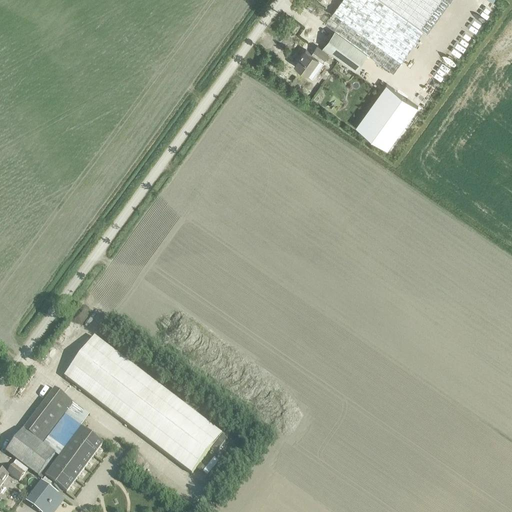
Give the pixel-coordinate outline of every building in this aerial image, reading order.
[(423,30),(426,32),(449,0),(341,0),(325,23),(334,30),(323,46),(323,47),(322,49),(317,46),(313,51),(312,54),(306,50),(295,65),(307,74),(320,56),(324,59),(328,54),(328,53),(329,51),(354,69),(366,53),(393,72),(423,30)] [(441,35),(433,47),(442,53),(450,42),(441,35)] [(387,83),(355,126),(387,149),(418,106),(387,83)] [(64,378),(191,475),(222,435),(94,337),(64,378)] [(55,389),(6,453),(28,469),(41,480),(58,457),(59,458),(45,477),(66,493),(103,444),(81,428),(89,416),(74,404),(55,389)] [(153,462),(156,472),(162,471),(159,460),(153,462)] [(18,482),(28,470),(16,461),(7,474),(18,482)] [(169,468),(163,470),(165,481),(171,479),(169,468)] [(41,482),(26,502),(38,511),(44,511),(58,494),(41,482)]
